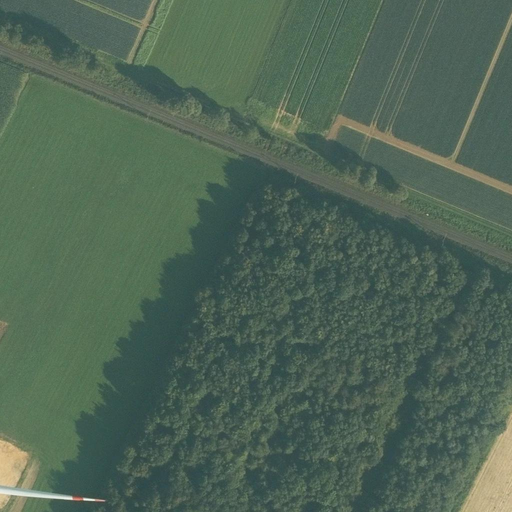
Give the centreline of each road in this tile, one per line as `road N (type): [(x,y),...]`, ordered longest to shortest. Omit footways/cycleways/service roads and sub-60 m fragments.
road 1 (track): [(511,235),(0,25)]
road 2 (track): [(344,511),(474,259)]
